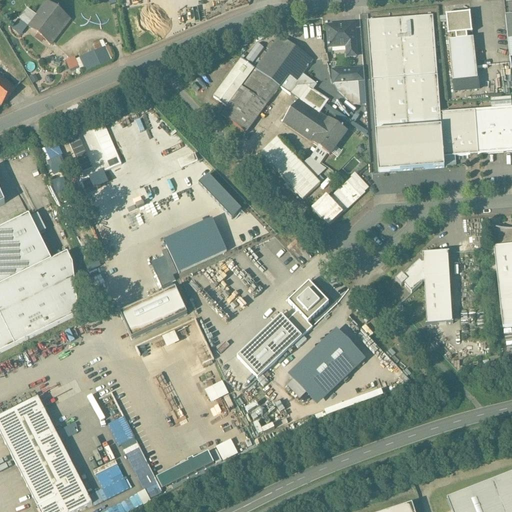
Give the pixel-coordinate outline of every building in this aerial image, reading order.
[(47,2),(28,27),(51,45),(70,20),(47,2)] [(470,14),(446,17),(448,37),(450,36),(467,35),(472,34),(470,14)] [(478,155),(475,112),(440,114),(432,18),(367,22),(379,174),(444,169),(444,158),(478,155)] [(346,27),(328,28),(329,46),(328,47),(328,48),(329,48),(329,49),(347,47),(348,58),(356,57),(355,41),(347,41),(346,28),(346,27)] [(354,28),(346,28),(347,41),(355,41),(354,28)] [(467,35),(450,36),(451,42),(449,42),(453,83),(477,80),(473,40),(467,41),(467,35)] [(256,70),(280,88),(290,74),(304,55),(279,37),(256,70)] [(102,49),(93,53),(99,68),(109,63),(102,49)] [(304,55),(290,74),(299,80),(312,61),(304,55)] [(70,70),(79,67),(76,57),(67,60),(70,70)] [(227,108),(255,70),(241,60),(213,98),(227,108)] [(364,69),(332,71),(333,84),(364,82),(364,69)] [(255,70),(227,108),(221,116),(246,135),(280,88),(256,70),(255,70)] [(15,90),(0,77),(0,107),(1,108),(15,90)] [(478,92),(477,80),(453,83),(454,94),(478,92)] [(364,82),(333,84),(338,93),(347,93),(352,95),(353,107),(362,106),(361,95),(365,95),(364,82)] [(328,102),(308,88),(283,124),(330,156),(347,133),(320,114),(328,102)] [(511,108),(475,112),(478,155),(511,152),(511,108)] [(320,185),(277,139),(260,155),(303,201),(320,185)] [(50,174),(65,169),(61,157),(63,156),(59,144),(42,150),(50,174)] [(355,174),(314,213),(329,229),(370,191),(355,174)] [(0,354),(79,316),(73,265),(67,254),(52,262),(29,217),(0,231),(0,354)] [(511,230),(509,230),(498,230),(500,248),(511,246),(511,230)] [(511,246),(500,248),(494,249),(498,289),(511,287),(511,246)] [(448,254),(423,255),(423,265),(424,284),(427,326),(452,325),(448,254)] [(419,263),(405,276),(406,277),(404,278),(402,276),(395,282),(401,288),(404,286),(405,287),(405,288),(412,295),(422,284),(424,284),(423,265),(421,265),(419,263)] [(168,276),(116,296),(136,347),(192,324),(178,289),(174,291),(168,276)] [(297,314),(307,325),(327,306),(308,286),(288,305),(297,314)] [(511,287),(498,289),(503,329),(511,328),(511,287)] [(286,325),(300,340),(311,329),(307,325),(297,314),(286,325)] [(280,319),(237,360),(257,381),(300,340),(286,325),(280,319)] [(336,332),(287,378),(316,408),(365,362),(336,332)] [(224,382),(206,391),(212,403),(230,395),(224,382)] [(38,399),(0,418),(0,434),(38,511),(80,511),(93,506),(38,399)] [(125,430),(115,435),(121,445),(130,440),(125,430)] [(224,462),(239,454),(232,440),(217,447),(224,462)] [(139,443),(125,449),(147,498),(217,466),(211,451),(154,477),(139,443)] [(103,490),(90,496),(95,506),(130,490),(119,466),(97,475),(103,490)] [(511,511),(511,474),(447,500),(451,511),(511,511)] [(128,511),(143,505),(138,496),(106,511),(128,511)]
